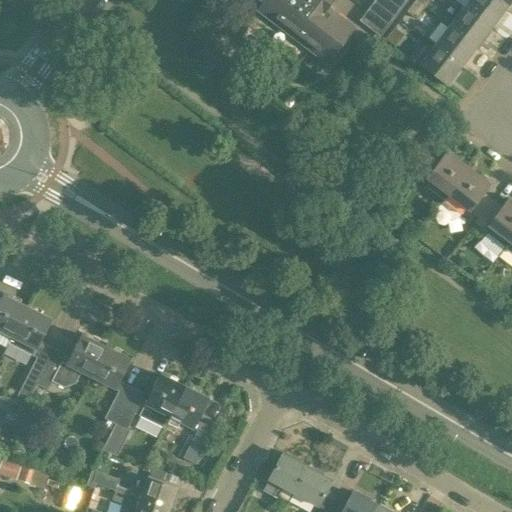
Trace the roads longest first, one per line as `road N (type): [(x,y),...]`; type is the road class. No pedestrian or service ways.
road 1 (primary): [(511,455),(19,165)]
road 2 (residential): [(38,249),(281,394)]
road 3 (residential): [(281,394),(482,511)]
road 4 (residential): [(219,511),(281,394)]
road 5 (tertiary): [(8,96),(85,0)]
